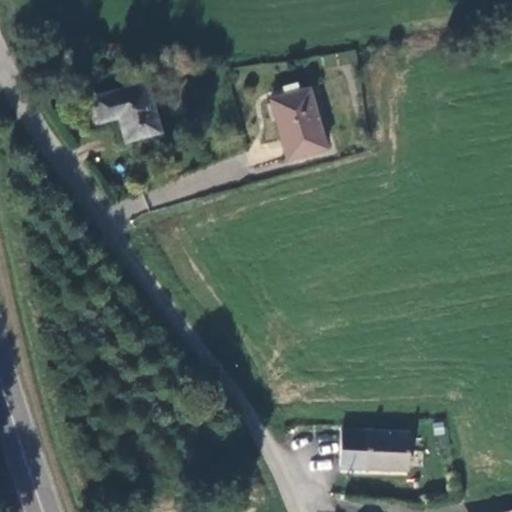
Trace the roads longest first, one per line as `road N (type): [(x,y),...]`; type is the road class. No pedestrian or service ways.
road 1 (unclassified): [(300,511),(253,418),(93,213),(12,97),(0,66)]
road 2 (secondary): [(0,377),(44,511)]
